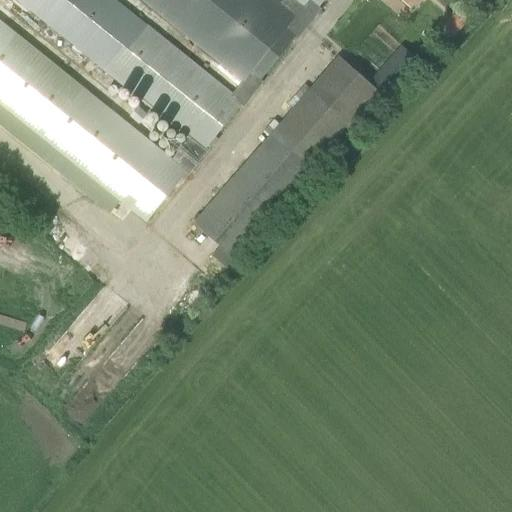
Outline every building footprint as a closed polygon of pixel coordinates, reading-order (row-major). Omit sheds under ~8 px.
[(0,23),(0,126),(96,204),(109,215),(120,202),(146,223),(186,173),(189,176),(209,151),(206,149),(241,105),(244,108),(263,82),(261,81),(295,37),(299,40),(323,10),(321,7),(326,0),(282,0),(281,3),(277,0),(139,0),(242,82),(232,94),(116,0),(14,0),(192,139),(174,161),(0,23)] [(399,0),(412,10),(420,0),(399,0)] [(439,35),(456,43),(467,20),(450,12),(439,35)] [(400,46),(368,83),(380,94),(385,98),(418,61),(400,46)] [(339,58),(194,223),(220,246),(212,255),(232,273),(240,264),(234,259),(380,94),(368,83),(339,58)] [(511,493),(496,511),(511,511),(511,362),(492,386),(467,364),(400,444),(461,494),(511,433),(511,493)]
